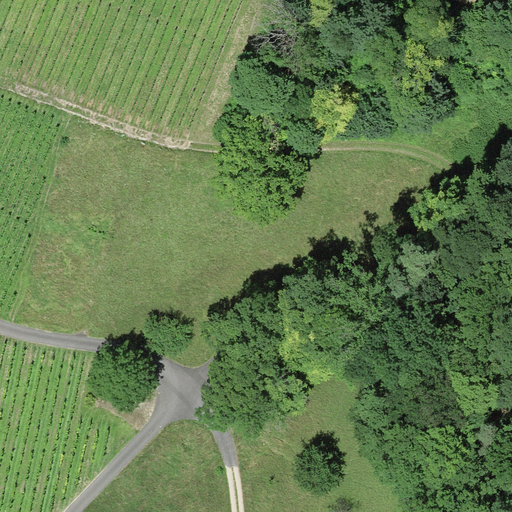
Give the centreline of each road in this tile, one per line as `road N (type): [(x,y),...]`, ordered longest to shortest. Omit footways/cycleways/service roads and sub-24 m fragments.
road 1 (track): [(72,511),(287,300),(511,190)]
road 2 (track): [(0,85),(185,146),(405,149),(455,173),(473,208),(455,220)]
road 3 (track): [(236,511),(225,443),(213,417),(174,377),(105,345),(0,330)]
road 4 (track): [(511,410),(458,457),(437,511)]
